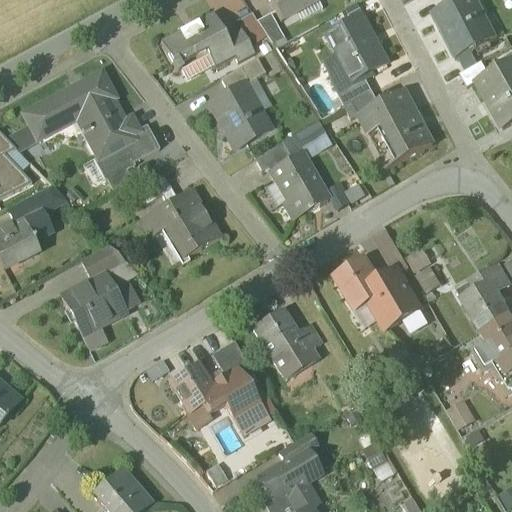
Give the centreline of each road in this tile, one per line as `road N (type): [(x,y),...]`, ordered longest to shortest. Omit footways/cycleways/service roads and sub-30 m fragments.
road 1 (residential): [(99,24),(287,271)]
road 2 (residential): [(91,405),(124,368),(287,271)]
road 3 (residential): [(287,271),(470,162)]
road 4 (residential): [(470,162),(386,0)]
road 5 (residential): [(201,511),(91,405)]
road 6 (residential): [(9,511),(91,405)]
